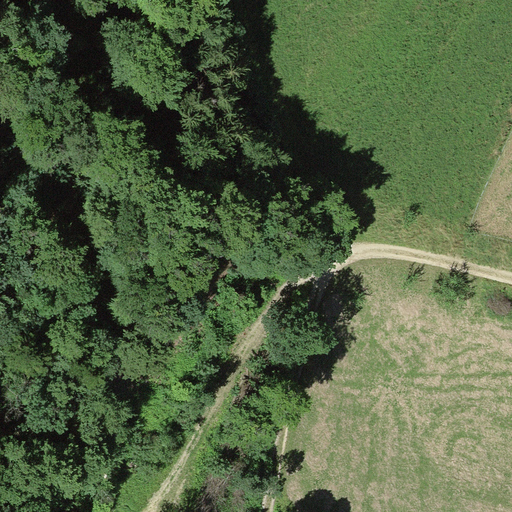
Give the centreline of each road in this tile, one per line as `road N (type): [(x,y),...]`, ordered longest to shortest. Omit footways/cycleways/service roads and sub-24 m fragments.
road 1 (track): [(265,511),(288,356),(340,253),(408,255),(511,284)]
road 2 (track): [(0,412),(40,248),(51,0)]
